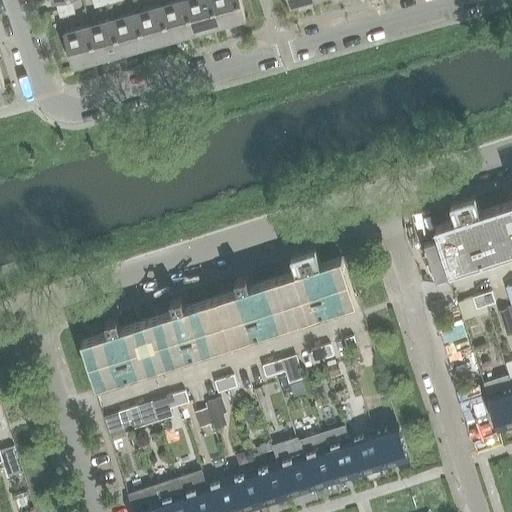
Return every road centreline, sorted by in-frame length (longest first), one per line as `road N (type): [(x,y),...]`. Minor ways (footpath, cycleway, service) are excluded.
road 1 (residential): [(475,0),(79,112),(62,111),(37,86),(11,0)]
road 2 (residential): [(25,307),(378,192)]
road 3 (residential): [(476,511),(378,192)]
road 4 (residential): [(86,511),(25,307)]
road 5 (residential): [(378,192),(511,150)]
